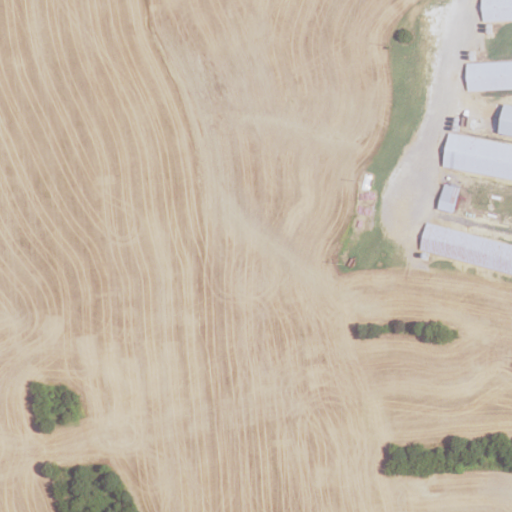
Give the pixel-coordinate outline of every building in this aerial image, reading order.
[(511,20),(483,22),(482,0),(511,0),(511,20)] [(511,89),(468,91),(467,64),(511,61),(511,89)] [(511,136),(497,133),(502,104),(511,105),(511,136)] [(511,180),(443,167),(449,134),(511,146),(511,180)] [(453,213),(437,209),(443,184),(459,188),(453,213)] [(511,274),(419,250),(426,223),(511,245),(511,274)]
